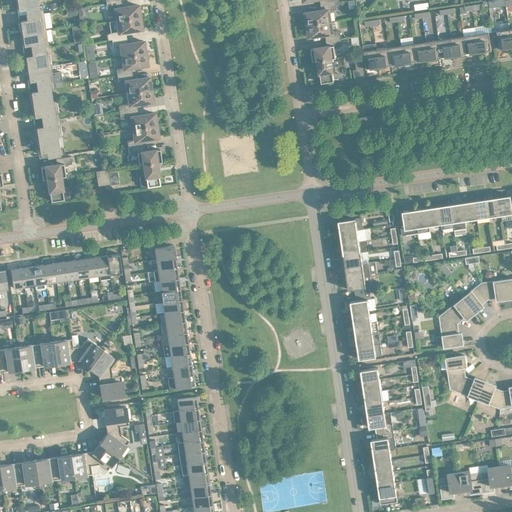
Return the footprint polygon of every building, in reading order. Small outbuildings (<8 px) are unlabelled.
[(29,6),(30,12),(43,10),(42,3),(37,4),(36,0),(15,0),(17,8),(29,6)] [(115,10),(117,19),(139,15),(138,3),(122,5),(120,0),(119,0),(106,2),(107,9),(115,10)] [(305,11),(307,23),(330,20),(329,11),(337,8),(336,1),(321,3),(321,9),(305,11)] [(428,1),(414,3),(415,9),(429,7),(428,1)] [(76,5),(68,6),(69,14),(77,13),(76,5)] [(18,20),(20,32),(46,28),(43,10),(30,12),(26,12),(27,18),(19,20),(19,19),(18,20)] [(110,31),(111,38),(126,36),(125,30),(141,28),(139,15),(117,19),(118,28),(110,31)] [(325,33),(326,39),(341,37),(340,30),(332,29),(330,20),(307,23),(309,36),(325,33)] [(31,42),(31,48),(48,46),(46,28),(20,32),(22,44),(23,44),(23,43),(31,42)] [(511,45),(509,28),(497,30),(499,47),(511,45)] [(489,31),(476,33),(479,50),(491,48),(489,31)] [(80,33),(73,34),(74,42),(81,40),(80,33)] [(476,33),(463,35),(466,52),(479,50),(476,33)] [(463,35),(451,37),(454,54),(466,52),(463,35)] [(121,46),(122,55),(145,51),(143,39),(127,41),(126,36),(111,38),(112,45),(121,46)] [(313,60),(318,59),(318,58),(331,57),(336,56),(334,47),(342,44),(341,37),(326,39),(327,45),(311,47),(313,60)] [(451,37),(439,38),(441,56),(454,54),(451,37)] [(439,38),(426,40),(429,58),(441,56),(439,38)] [(426,40),(414,42),(416,60),(429,58),(426,40)] [(379,65),(376,48),(375,42),(363,44),(366,67),(379,65)] [(414,42),(401,44),(404,61),(416,60),(414,42)] [(401,44),(389,46),(391,63),(404,61),(401,44)] [(24,55),(26,67),(51,63),(48,46),(31,48),(32,54),(24,55)] [(389,46),(376,48),(379,65),(391,63),(389,46)] [(116,67),(117,74),(132,72),(131,66),(147,64),(145,51),(122,55),(123,64),(116,67)] [(354,53),(356,68),(363,67),(360,52),(354,53)] [(318,58),(318,59),(321,81),(334,79),(331,57),(318,58)] [(37,84),(41,83),(54,81),(62,80),(60,70),(52,71),(51,63),(26,67),(27,79),(28,79),(36,78),(37,84)] [(126,82),(127,91),(150,87),(148,75),(132,78),(132,72),(117,74),(118,81),(126,82)] [(29,91),(31,103),(52,100),(52,99),(50,88),(55,88),(54,81),(41,83),(42,89),(30,91),(29,91)] [(118,104),(119,111),(137,108),(136,102),(152,100),(150,87),(127,91),(129,100),(118,104)] [(41,113),(42,119),(59,117),(56,99),(52,99),(52,100),(31,103),(33,115),(41,113)] [(131,118),(133,127),(156,123),(154,111),(138,114),(137,108),(119,111),(120,117),(131,118)] [(359,116),(361,129),(375,126),(373,114),(359,116)] [(34,126),(36,138),(57,135),(57,136),(62,135),(59,117),(42,119),(43,125),(35,126),(34,126)] [(126,139),(128,146),(142,144),(141,138),(157,136),(156,123),(133,127),(134,136),(126,139)] [(57,135),(36,138),(38,151),(39,150),(51,148),(52,155),(64,153),(63,146),(59,147),(57,136),(57,135)] [(138,163),(143,162),(156,160),(156,161),(161,160),(159,147),(143,150),(142,144),(128,146),(129,153),(137,154),(138,163)] [(42,178),(47,177),(60,175),(65,174),(64,165),(71,161),(70,154),(55,157),(56,162),(40,165),(42,178)] [(143,162),(145,173),(139,174),(141,186),(159,183),(156,161),(156,160),(143,162)] [(108,167),(102,168),(104,183),(110,182),(108,167)] [(104,183),(102,168),(95,169),(97,184),(104,183)] [(47,177),(50,199),(63,197),(69,196),(67,186),(62,187),(60,175),(47,177)] [(511,204),(510,193),(498,195),(500,213),(511,211),(511,204)] [(498,195),(486,197),(488,215),(500,213),(498,195)] [(486,197),(474,199),(477,217),(488,215),(486,197)] [(474,199),(462,200),(465,218),(477,217),(474,199)] [(462,200),(450,202),(453,220),(465,218),(462,200)] [(450,202),(438,204),(442,228),(454,226),(453,220),(450,202)] [(438,204),(426,206),(430,230),(442,228),(438,204)] [(426,206),(415,208),(418,231),(430,230),(426,206)] [(418,231),(415,208),(402,209),(403,219),(399,220),(402,234),(418,231)] [(338,219),(340,231),(363,227),(361,216),(338,219)] [(340,231),(342,242),(365,239),(363,227),(340,231)] [(342,242),(343,253),(361,251),(366,250),(365,239),(342,242)] [(156,258),(175,255),(173,243),(154,246),(156,258)] [(343,253),(345,265),(362,262),(361,251),(343,253)] [(118,252),(107,253),(109,272),(121,270),(118,252)] [(96,255),(99,273),(100,278),(110,277),(109,272),(107,253),(96,255)] [(96,255),(85,257),(88,275),(99,273),(96,255)] [(157,268),(177,265),(175,255),(156,258),(157,268)] [(85,257),(75,258),(77,277),(88,275),(85,257)] [(75,258),(64,260),(67,278),(77,277),(75,258)] [(64,260),(53,261),(56,280),(67,278),(64,260)] [(345,265),(347,276),(370,273),(377,271),(375,260),(368,261),(362,262),(345,265)] [(53,261),(43,263),(45,281),(56,280),(53,261)] [(32,265),(35,283),(35,286),(38,288),(44,287),(46,285),(45,281),(43,263),(32,265)] [(24,285),(35,283),(32,265),(21,266),(24,285)] [(155,280),(159,279),(178,276),(177,265),(157,268),(153,269),(155,280)] [(13,286),(24,285),(21,266),(10,268),(13,286)] [(354,287),(355,293),(370,291),(369,284),(371,284),(370,273),(347,276),(348,288),(354,287)] [(159,279),(160,290),(180,287),(178,276),(159,279)] [(504,278),(481,282),(488,296),(496,295),(497,299),(507,297),(504,278)] [(481,282),(463,296),(475,311),(483,304),(481,302),(488,296),(481,282)] [(160,290),(162,300),(182,298),(180,287),(160,290)] [(350,300),(352,312),(369,309),(367,298),(371,297),(370,291),(355,293),(356,299),(350,300)] [(463,296),(440,315),(456,321),(464,315),(467,318),(475,311),(463,296)] [(162,300),(164,311),(183,308),(182,298),(162,300)] [(67,307),(49,310),(50,318),(59,316),(59,319),(68,318),(67,307)] [(164,311),(165,322),(185,319),(183,308),(164,311)] [(352,312),(354,323),(371,320),(369,309),(352,312)] [(456,321),(440,315),(444,345),(463,342),(461,331),(458,332),(456,321)] [(165,322),(167,332),(186,330),(185,319),(165,322)] [(354,323),(355,334),(373,332),(378,331),(377,319),(371,320),(354,323)] [(167,332),(168,343),(188,340),(186,330),(167,332)] [(355,334),(357,345),(374,343),(380,342),(378,331),(373,332),(355,334)] [(56,362),(74,359),(72,346),(71,339),(71,337),(53,340),(56,362)] [(79,359),(88,366),(102,347),(87,337),(81,345),(72,346),(74,359),(79,359)] [(38,365),(56,362),(53,340),(35,343),(38,365)] [(164,355),(170,354),(189,351),(188,340),(168,343),(162,344),(164,355)] [(374,343),(357,345),(359,357),(376,355),(382,354),(380,342),(374,343)] [(21,367),(38,365),(35,343),(17,345),(21,367)] [(0,351),(3,370),(21,367),(17,345),(0,347),(0,351)] [(98,372),(98,377),(112,375),(111,366),(116,358),(102,347),(88,366),(98,372)] [(170,354),(172,365),(191,362),(189,351),(170,354)] [(446,356),(450,386),(464,375),(463,365),(466,365),(464,354),(446,356)] [(172,365),(173,375),(193,372),(191,362),(172,365)] [(360,368),(362,380),(379,378),(378,366),(360,368)] [(193,372),(173,375),(175,387),(194,384),(193,372)] [(112,375),(98,377),(101,396),(123,392),(121,374),(112,375)] [(450,386),(478,398),(485,380),(475,376),(474,379),(464,375),(450,386)] [(362,380),(364,391),(381,389),(379,378),(362,380)] [(478,398),(500,406),(502,390),(494,387),(495,384),(485,380),(478,398)] [(502,390),(500,406),(511,404),(511,385),(510,385),(510,389),(502,390)] [(364,391),(365,403),(383,400),(381,389),(364,391)] [(176,398),(178,409),(198,406),(196,395),(176,398)] [(365,403),(367,414),(384,411),(383,400),(365,403)] [(103,408),(106,426),(119,424),(128,423),(125,405),(103,408)] [(174,421),(180,420),(199,417),(198,406),(178,409),(172,410),(174,421)] [(375,425),(376,431),(391,429),(393,428),(390,411),(384,411),(367,414),(369,426),(375,425)] [(180,420),(181,430),(201,427),(199,417),(180,420)] [(135,423),(133,423),(134,431),(144,429),(143,421),(135,423)] [(106,431),(100,440),(118,454),(129,439),(121,433),(119,424),(106,426),(106,431)] [(181,430),(183,441),(202,438),(201,427),(181,430)] [(371,438),(372,450),(390,447),(396,446),(393,428),(391,429),(376,431),(376,437),(371,438)] [(177,442),(179,453),(204,449),(202,438),(183,441),(177,442)] [(93,450),(88,450),(90,464),(99,463),(107,469),(118,454),(100,440),(93,450)] [(440,445),(431,447),(432,455),(442,453),(440,445)] [(372,450),(374,461),(391,458),(390,447),(372,450)] [(179,453),(180,463),(206,460),(204,449),(179,453)] [(88,450),(70,453),(73,475),(91,472),(90,464),(88,450)] [(70,453),(52,456),(55,478),(73,475),(70,453)] [(52,456),(34,458),(37,481),(55,478),(52,456)] [(34,458),(16,461),(20,483),(37,481),(34,458)] [(374,461),(376,472),(393,470),(391,458),(374,461)] [(182,474),(188,473),(207,470),(206,460),(180,463),(182,474)] [(16,461),(0,463),(0,473),(2,486),(20,483),(16,461)] [(510,463),(499,465),(501,482),(510,481),(510,486),(511,486),(511,466),(510,467),(510,463)] [(488,470),(479,471),(482,491),(494,489),(493,483),(501,482),(499,465),(488,466),(488,470)] [(469,469),(458,471),(461,488),(469,487),(470,492),(482,491),(479,471),(470,473),(469,469)] [(188,473),(189,484),(209,481),(207,470),(188,473)] [(376,472),(377,483),(395,481),(393,470),(376,472)] [(461,488),(458,471),(447,472),(448,476),(438,477),(441,497),(454,495),(453,489),(461,488)] [(432,475),(428,476),(426,476),(428,491),(435,490),(432,475)] [(189,484),(191,494),(210,492),(209,481),(189,484)] [(395,481),(377,483),(380,502),(398,499),(395,481)] [(150,485),(140,487),(141,493),(151,492),(150,485)] [(191,494),(192,505),(212,502),(210,492),(191,494)] [(414,498),(415,506),(425,504),(424,496),(414,498)] [(192,505),(193,511),(213,511),(212,502),(192,505)]
